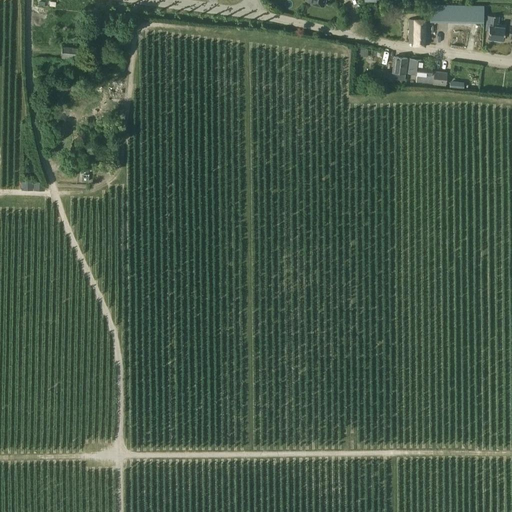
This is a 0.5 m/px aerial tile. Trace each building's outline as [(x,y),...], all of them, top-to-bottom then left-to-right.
[(484,6),(430,4),(430,21),(410,21),(409,44),(429,45),(430,22),(483,23),(484,6)] [(499,17),(487,16),(485,30),(489,30),(488,38),(494,38),(494,41),(501,41),(501,39),(503,39),(505,25),(498,24),(499,17)] [(61,57),(82,59),(83,48),(62,47),(61,57)] [(394,57),(392,73),(393,73),(393,79),(405,80),(407,59),(394,57)] [(434,71),(431,71),(431,67),(423,67),(424,60),(410,59),(408,73),(417,74),(416,82),(432,84),(445,86),(447,72),(434,71)] [(373,71),(371,80),(386,82),(387,72),(373,71)] [(63,100),(63,110),(99,109),(99,99),(63,100)] [(21,181),(21,189),(43,190),(44,181),(21,181)]
